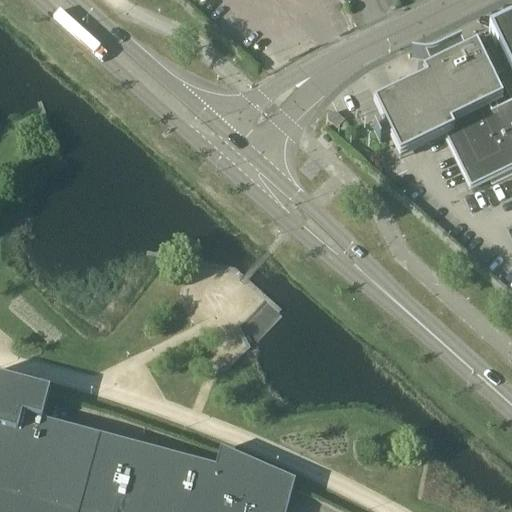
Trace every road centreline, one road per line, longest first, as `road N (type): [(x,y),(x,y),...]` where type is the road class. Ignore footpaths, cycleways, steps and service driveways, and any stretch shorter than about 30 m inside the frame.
road 1 (secondary): [(38,0),(222,165)]
road 2 (secondary): [(222,165),(289,227),(383,292)]
road 3 (secondary): [(227,131),(75,0)]
road 4 (secondary): [(383,292),(344,242),(251,154)]
road 5 (secondary): [(383,292),(511,408)]
